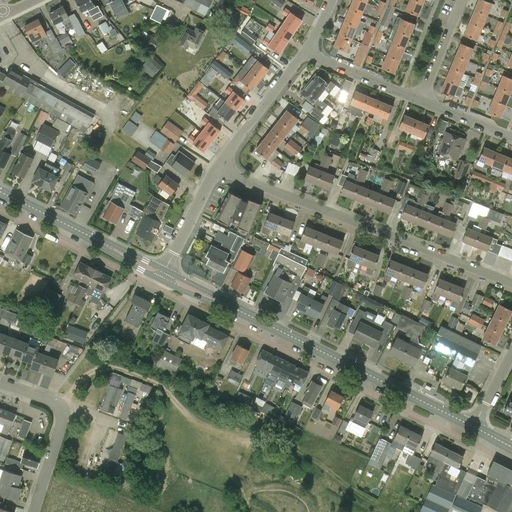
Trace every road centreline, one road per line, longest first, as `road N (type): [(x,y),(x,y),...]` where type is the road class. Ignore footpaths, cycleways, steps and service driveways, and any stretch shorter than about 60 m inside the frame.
road 1 (secondary): [(472,427),(162,275)]
road 2 (residential): [(511,283),(216,168)]
road 3 (secondary): [(162,275),(0,192)]
road 4 (residential): [(216,168),(306,50)]
road 5 (residential): [(421,101),(306,50)]
